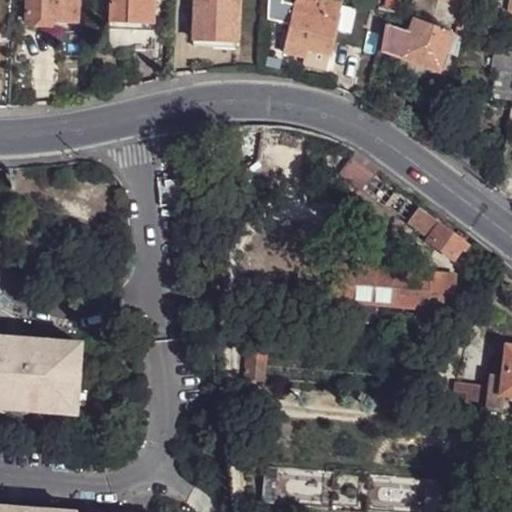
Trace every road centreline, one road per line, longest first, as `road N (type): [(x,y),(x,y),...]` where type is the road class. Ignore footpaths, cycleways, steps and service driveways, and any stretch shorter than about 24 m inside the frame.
road 1 (tertiary): [(0,137),(254,104),(305,107),(350,120),(511,236)]
road 2 (track): [(482,342),(454,374),(451,511)]
